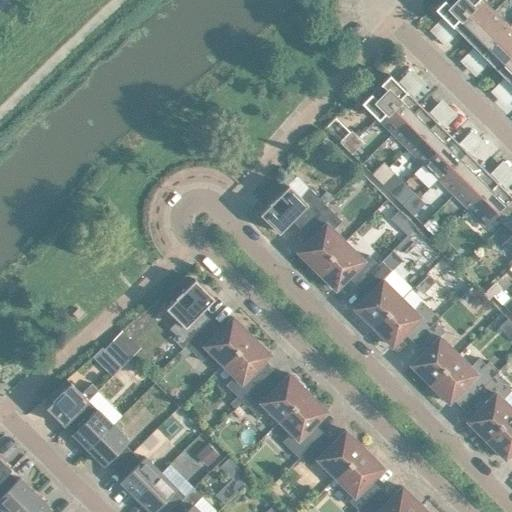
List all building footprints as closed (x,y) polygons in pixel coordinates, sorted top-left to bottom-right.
[(429,0),(442,12),(454,0),(429,0)] [(454,0),(442,12),(457,27),(484,0),(454,0)] [(484,0),(457,27),(473,43),(501,15),(486,0),(484,0)] [(473,43),(488,58),(511,33),(511,25),(501,15),(473,43)] [(511,33),(488,58),(503,73),(511,64),(511,33)] [(352,90),(369,106),(397,77),(381,61),(352,90)] [(511,64),(503,73),(511,82),(511,64)] [(369,106),(384,121),(412,93),(397,77),(369,106)] [(384,121),(399,136),(427,108),(412,93),(384,121)] [(399,136),(414,151),(442,123),(427,108),(399,136)] [(331,130),(338,136),(350,124),(343,118),(331,130)] [(414,151),(430,167),(458,138),(442,123),(414,151)] [(350,124),(338,136),(343,142),(355,130),(350,124)] [(430,167),(445,182),(473,154),(458,138),(430,167)] [(363,162),(368,167),(380,155),(375,149),(363,162)] [(445,182),(460,197),(488,169),(473,154),(445,182)] [(380,155),(368,167),(374,172),(386,160),(380,155)] [(486,203),(495,212),(511,194),(511,192),(488,169),(460,197),(476,213),(486,203)] [(286,204),(296,213),(317,192),(301,176),(292,184),(280,172),(251,201),(270,220),(286,204)] [(393,192),(399,197),(411,185),(405,180),(393,192)] [(411,185),(399,197),(404,203),(416,191),(411,185)] [(289,239),(308,258),(337,229),(324,217),(333,208),(317,192),(296,213),(305,223),(289,239)] [(493,230),(510,247),(511,244),(511,194),(495,212),(504,220),(493,230)] [(422,205),(414,213),(424,222),(431,215),(422,205)] [(419,227),(425,232),(437,220),(431,215),(424,222),(419,227)] [(343,261),(352,270),(370,252),(354,236),(349,241),(337,229),(308,258),(327,277),(343,261)] [(384,238),(373,249),(383,258),(393,248),(384,238)] [(345,295),(364,314),(393,285),(381,273),(390,265),(383,258),(373,249),(370,252),(352,270),(361,279),(345,295)] [(420,262),(407,275),(414,282),(427,269),(420,262)] [(173,336),(177,332),(198,311),(189,302),(205,285),(186,266),(157,295),(169,307),(161,316),(167,322),(164,326),(173,336)] [(475,282),(480,287),(484,283),(492,275),(487,270),(475,282)] [(492,275),(484,283),(493,292),(501,284),(492,275)] [(409,327),(426,309),(430,305),(414,289),(405,298),(393,285),(364,314),(383,333),(399,317),(409,327)] [(202,340),(214,352),(243,323),(224,304),(207,320),(198,311),(177,332),(193,348),(202,340)] [(402,352),(421,371),(450,342),(438,330),(443,325),(426,309),(409,327),(418,336),(402,352)] [(511,319),(507,314),(499,323),(507,331),(511,326),(511,319)] [(218,373),(234,389),(255,367),(245,358),(262,342),(243,323),(214,352),(226,364),(218,373)] [(95,336),(113,354),(118,349),(122,345),(104,328),(95,336)] [(93,334),(84,344),(104,363),(111,356),(113,354),(95,336),(93,334)] [(456,374),(465,383),(487,362),(490,358),(480,349),(477,352),(470,346),(462,354),(450,342),(421,371),(440,390),(456,374)] [(258,396),(271,408),(299,380),(280,361),(264,377),(255,367),(234,389),(250,405),(258,396)] [(458,409),(477,427),(506,399),(494,386),(503,378),(487,362),(465,383),(474,392),(458,409)] [(55,412),(58,410),(80,387),(72,380),(62,369),(37,394),(55,412)] [(82,370),(72,380),(80,387),(90,378),(82,370)] [(290,445),(293,442),(311,424),(302,415),(318,399),(299,380),(271,408),(283,421),(274,429),(290,445)] [(63,421),(79,437),(104,412),(80,387),(58,410),(66,418),(63,421)] [(511,404),(506,399),(477,427),(496,446),(511,430),(511,404)] [(98,449),(106,458),(128,436),(104,412),(79,437),(95,452),(98,449)] [(315,453),(327,465),(356,436),(337,417),(320,433),(311,424),(293,442),(310,458),(315,453)] [(199,431),(188,442),(198,452),(210,442),(199,431)] [(111,469),(127,484),(152,460),(128,436),(106,458),(114,466),(111,469)] [(334,482),(350,498),(368,481),(358,471),(375,455),(356,436),(327,465),(339,477),(334,482)] [(219,445),(211,453),(232,474),(240,466),(219,445)] [(0,503),(2,505),(26,480),(11,464),(8,467),(0,459),(0,503)] [(146,497),(154,506),(172,488),(171,488),(163,480),(168,475),(152,460),(127,484),(143,500),(146,497)] [(242,466),(234,473),(248,486),(255,479),(242,466)] [(368,511),(371,509),(373,511),(392,511),(412,493),(393,474),(377,490),(368,481),(350,498),(346,502),(353,508),(356,511),(368,511)] [(195,511),(200,507),(184,492),(193,484),(184,475),(171,488),(172,488),(154,506),(160,511),(195,511)] [(42,511),(48,507),(39,499),(42,496),(26,480),(2,505),(8,511),(42,511)] [(265,492),(256,500),(267,511),(275,503),(265,492)] [(412,493),(392,511),(430,511),(431,511),(412,493)] [(346,502),(340,508),(344,511),(349,511),(353,508),(346,502)]
